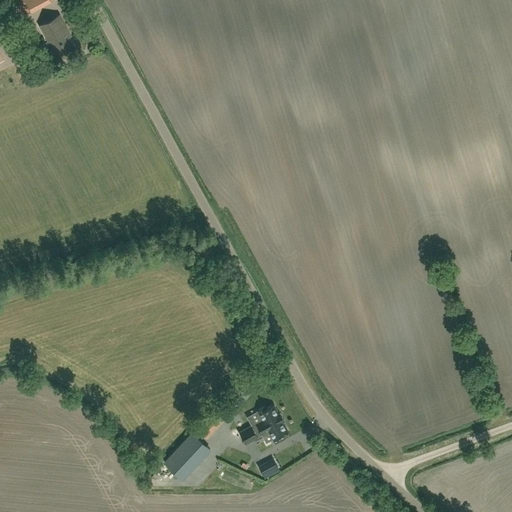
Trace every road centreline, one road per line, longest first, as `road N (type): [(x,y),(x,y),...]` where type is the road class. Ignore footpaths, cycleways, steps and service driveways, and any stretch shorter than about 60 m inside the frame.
road 1 (unclassified): [(387,477),(305,391),(91,0)]
road 2 (unclassified): [(387,477),(511,425)]
